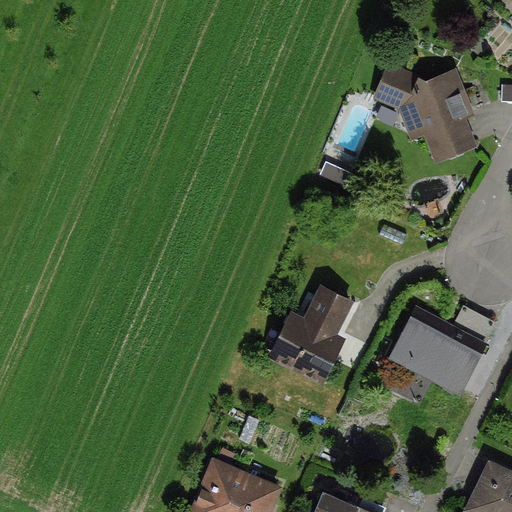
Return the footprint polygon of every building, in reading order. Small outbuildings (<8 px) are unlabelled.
[(391,69),(380,96),(403,106),(415,133),(426,129),(438,157),(473,143),(460,116),(469,113),(455,74),(429,84),(391,69)] [(290,312),(268,358),(324,385),(346,341),(334,335),(352,300),(319,284),(303,318),(290,312)] [(491,354),(418,315),(395,359),(467,397),(491,354)] [(277,511),(288,485),(218,456),(195,511),(277,511)] [(511,511),(511,468),(492,459),(468,510),(471,511),(511,511)] [(378,511),(330,492),(321,511),(378,511)]
